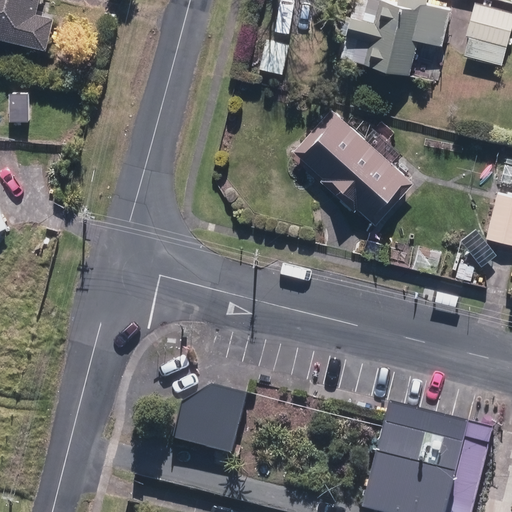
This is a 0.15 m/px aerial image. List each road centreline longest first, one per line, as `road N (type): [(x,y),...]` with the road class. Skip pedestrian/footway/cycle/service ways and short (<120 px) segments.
road 1 (tertiary): [(511,364),(115,265)]
road 2 (tertiary): [(115,265),(190,0)]
road 3 (residential): [(53,511),(115,265)]
